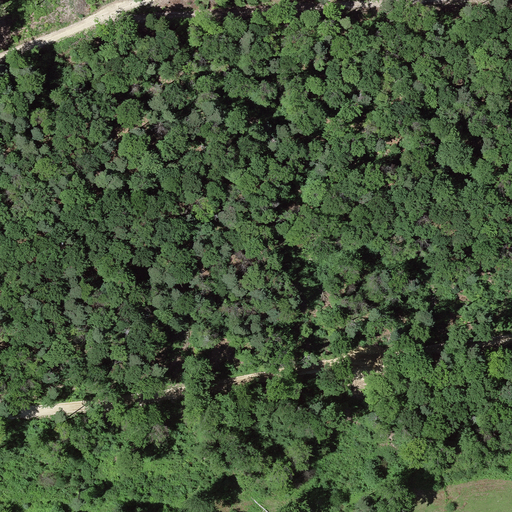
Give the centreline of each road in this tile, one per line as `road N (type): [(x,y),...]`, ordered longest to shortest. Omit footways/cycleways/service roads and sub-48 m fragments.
road 1 (track): [(0,412),(511,340)]
road 2 (track): [(395,0),(108,15)]
road 3 (track): [(0,60),(144,0)]
